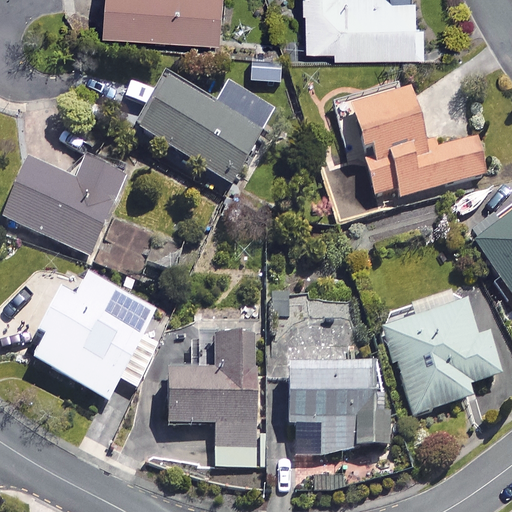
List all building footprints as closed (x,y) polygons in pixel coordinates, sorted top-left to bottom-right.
[(219,0),(103,0),(102,32),(218,36),(219,0)] [(303,0),(304,48),(333,48),(333,56),(423,55),(422,22),(413,22),(412,0),(303,0)] [(219,103),(166,74),(134,134),(230,186),(269,115),(225,91),(219,103)] [(422,156),(405,94),(346,110),(370,199),(395,193),(397,201),(483,178),(473,143),(422,156)] [(123,178),(86,162),(74,189),(24,167),(0,222),(88,259),(123,178)] [(511,213),(470,244),(511,302),(511,213)] [(100,269),(136,284),(144,266),(174,279),(186,250),(120,222),(100,269)] [(151,312),(86,277),(72,303),(57,294),(34,336),(42,340),(30,362),(106,404),(118,381),(134,390),(157,348),(137,337),(151,312)] [(472,340),(457,296),(377,323),(408,419),(469,399),(466,388),(496,378),(483,336),(472,340)] [(249,339),(210,342),(212,372),(162,375),(166,428),(212,425),(215,471),(258,467),(249,339)] [(388,449),(386,397),(372,397),(371,369),(284,371),(286,457),(350,456),(350,449),(388,449)]
